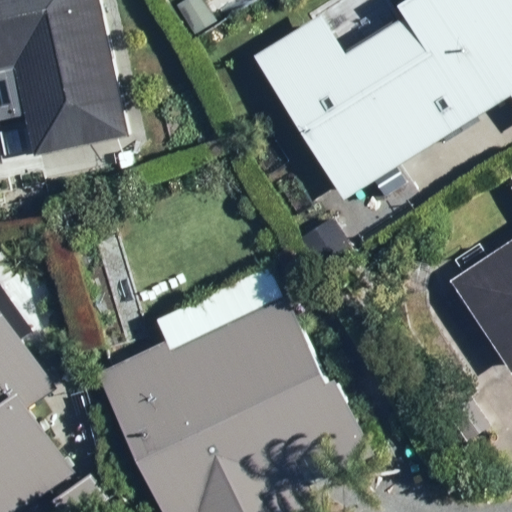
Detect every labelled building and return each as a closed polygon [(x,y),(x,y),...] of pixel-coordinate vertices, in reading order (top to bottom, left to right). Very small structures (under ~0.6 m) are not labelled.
[(0,0),(0,172),(22,167),(13,124),(46,117),(55,160),(147,140),(117,0),(0,0)] [(227,0),(207,0),(194,8),(208,32),(236,15),(227,0)] [(511,0),(435,0),(439,6),(428,13),(433,22),(370,60),(344,17),(278,58),(367,203),(511,115),(511,0)] [(347,219),(314,240),(336,274),(369,253),(347,219)] [(511,255),(470,282),(511,347),(511,255)] [(0,511),(42,511),(93,477),(48,412),(79,391),(44,341),(52,335),(5,267),(0,269),(0,511)] [(338,511),(328,490),(398,458),(366,387),(355,392),(313,299),(196,353),(192,346),(119,380),(180,511),(338,511)] [(478,399),(456,415),(478,443),(499,427),(478,399)]
